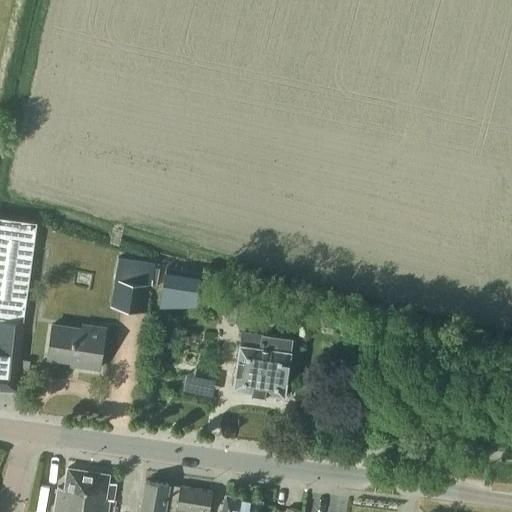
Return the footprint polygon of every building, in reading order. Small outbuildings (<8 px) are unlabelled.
[(0,317),(23,320),(36,221),(0,215),(0,317)] [(155,262),(117,256),(110,307),(147,312),(155,262)] [(166,271),(163,291),(197,296),(200,276),(166,271)] [(245,322),(249,297),(231,294),(226,320),(245,322)] [(23,320),(0,317),(0,389),(16,390),(21,330),(23,320)] [(100,368),(105,328),(82,324),(81,329),(52,324),(47,356),(71,360),(70,364),(100,368)] [(290,351),(292,338),(242,331),(241,344),(240,344),(233,388),(284,395),(291,351),(290,351)] [(113,500),(116,483),(108,482),(109,474),(68,467),(65,488),(58,487),(54,511),(107,511),(109,499),(113,500)] [(208,511),(212,491),(146,480),(140,511),(208,511)] [(260,511),(262,500),(226,493),(222,511),(260,511)]
